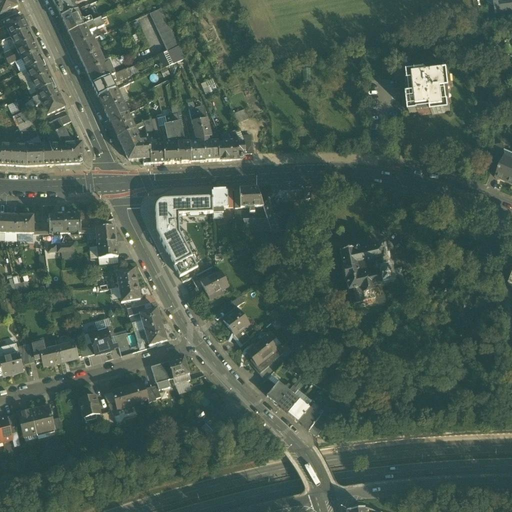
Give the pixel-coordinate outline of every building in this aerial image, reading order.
[(13,0),(4,0),(0,2),(0,16),(17,8),(13,0)] [(70,0),(69,0),(55,6),(61,19),(76,12),(75,10),(74,7),(70,0)] [(511,11),(511,0),(494,0),(497,14),(511,11)] [(167,23),(161,10),(150,16),(155,28),(167,23)] [(76,12),(61,19),(68,35),(85,27),(86,27),(85,24),(82,22),(77,12),(76,12)] [(22,19),(5,27),(11,39),(28,31),(22,19)] [(86,27),(85,27),(87,32),(89,31),(90,34),(104,28),(100,20),(86,27)] [(173,36),(167,23),(155,28),(161,41),(173,36)] [(85,27),(68,35),(75,48),(91,41),(87,32),(85,27)] [(28,31),(11,39),(16,50),(33,42),(28,31)] [(178,48),(173,36),(161,41),(167,53),(178,48)] [(91,41),(75,48),(81,62),(97,54),(91,41)] [(33,42),(16,50),(21,61),(38,53),(33,42)] [(38,53),(21,61),(26,72),(43,64),(38,53)] [(97,54),(81,62),(87,74),(103,67),(97,54)] [(43,64),(26,72),(31,83),(49,75),(43,64)] [(103,67),(87,74),(92,87),(109,79),(103,67)] [(123,73),(116,76),(120,83),(126,80),(123,73)] [(449,73),(427,75),(427,73),(408,75),(411,97),(408,97),(410,116),(432,113),(432,116),(451,114),(448,92),(451,91),(449,73)] [(49,75),(31,83),(37,94),(54,87),(49,75)] [(116,76),(109,79),(111,84),(115,85),(120,83),(116,76)] [(109,79),(92,87),(98,99),(115,92),(111,84),(109,79)] [(211,80),(200,84),(204,95),(215,90),(211,80)] [(54,87),(37,94),(42,106),(59,98),(54,87)] [(115,92),(98,99),(104,112),(122,103),(116,91),(115,92)] [(59,98),(42,106),(47,117),(64,109),(59,98)] [(18,103),(9,107),(13,116),(22,112),(18,103)] [(122,103),(104,112),(110,124),(128,115),(122,103)] [(171,110),(164,113),(166,118),(173,116),(171,110)] [(235,113),(238,122),(246,119),(243,110),(235,113)] [(26,113),(13,119),(17,128),(30,122),(26,113)] [(128,115),(110,124),(118,140),(135,132),(128,115)] [(177,115),(173,116),(174,119),(171,119),(172,125),(179,124),(177,115)] [(166,118),(162,119),(164,127),(172,125),(171,119),(174,119),(173,116),(166,118)] [(12,119),(1,124),(5,133),(17,128),(13,119),(12,119)] [(68,140),(59,120),(51,124),(56,135),(60,142),(60,146),(68,146),(68,140)] [(207,121),(199,122),(203,144),(208,144),(208,139),(211,139),(207,121)] [(151,122),(143,124),(145,129),(146,132),(153,130),(151,122)] [(199,122),(192,124),(195,141),(197,142),(198,141),(199,144),(203,144),(199,122)] [(51,124),(45,127),(50,138),(56,135),(51,124)] [(179,124),(172,125),(177,146),(182,145),(181,141),(183,141),(179,124)] [(172,125),(164,127),(168,143),(170,144),(171,144),(171,146),(177,146),(172,125)] [(160,135),(154,136),(153,130),(146,132),(148,142),(150,148),(163,147),(160,135)] [(148,142),(141,142),(140,141),(135,132),(118,140),(127,160),(131,163),(142,162),(142,165),(143,167),(145,167),(150,166),(150,148),(148,142)] [(12,133),(6,136),(11,148),(14,148),(15,143),(16,142),(12,133)] [(234,133),(228,135),(230,142),(236,142),(237,142),(234,133)] [(227,134),(221,136),(223,142),(224,143),(230,142),(228,135),(227,134)] [(250,139),(242,139),(243,142),(244,144),(244,156),(251,155),(251,144),(250,139)] [(230,142),(224,143),(222,145),(220,145),(220,143),(217,143),(218,162),(231,161),(230,142)] [(237,142),(236,142),(230,142),(231,161),(240,161),(240,156),(244,156),(244,144),(240,144),(238,144),(237,142)] [(208,144),(203,144),(205,163),(218,162),(217,143),(208,144)] [(199,144),(190,145),(191,164),(205,163),(203,144),(199,144)] [(68,146),(60,146),(61,166),(79,165),(82,162),(81,145),(68,146)] [(182,145),(177,146),(178,165),(191,164),(190,145),(182,145)] [(503,145),(493,146),(495,163),(501,166),(504,158),(503,145)] [(11,148),(0,146),(0,166),(10,167),(11,148)] [(60,146),(42,148),(44,167),(61,166),(60,146)] [(171,146),(163,147),(164,166),(178,165),(177,146),(171,146)] [(163,147),(150,148),(150,166),(164,166),(163,147)] [(14,148),(11,148),(10,167),(26,168),(26,149),(14,148)] [(42,148),(26,149),(26,168),(44,167),(42,148)] [(511,160),(504,158),(501,166),(495,179),(511,186),(511,160)] [(309,187),(256,190),(262,208),(267,221),(270,232),(271,235),(284,231),(276,206),(277,206),(278,205),(278,204),(278,203),(308,201),(309,200),(309,199),(309,187)] [(256,190),(240,191),(241,209),(254,209),(262,208),(256,190)] [(226,191),(210,192),(211,199),(212,210),(218,210),(222,209),(227,209),(226,191)] [(211,199),(163,201),(160,203),(158,204),(156,206),(155,208),(155,211),(155,221),(155,233),(180,279),(197,269),(179,234),(178,217),(185,216),(212,215),(212,210),(211,199)] [(64,216),(49,217),(49,231),(49,236),(65,235),(64,216)] [(80,216),(64,216),(65,235),(81,235),(81,230),(80,216)] [(16,217),(5,217),(5,235),(16,235),(16,217)] [(33,217),(16,217),(16,235),(33,235),(34,235),(34,232),(33,217)] [(267,221),(243,221),(248,232),(270,232),(267,221)] [(114,228),(96,230),(95,230),(96,235),(97,245),(116,243),(114,228)] [(21,237),(16,237),(16,242),(13,242),(14,248),(17,247),(17,248),(22,248),(21,240),(21,237)] [(116,243),(97,245),(99,261),(113,259),(117,259),(118,259),(116,243)] [(379,248),(358,253),(357,249),(351,250),(352,252),(339,255),(342,269),(341,270),(344,283),(345,283),(347,293),(348,293),(350,306),(363,303),(367,306),(372,305),(375,301),(372,288),(390,284),(388,273),(383,274),(380,262),(382,262),(384,258),(382,250),(379,248)] [(119,273),(116,273),(119,289),(137,285),(135,270),(119,273)] [(401,270),(388,273),(390,284),(403,281),(401,270)] [(206,280),(200,284),(202,288),(209,302),(210,301),(209,301),(216,298),(217,298),(215,295),(228,288),(220,273),(206,280)] [(202,274),(191,280),(197,291),(202,288),(200,284),(206,280),(202,274)] [(137,285),(119,289),(121,304),(135,302),(139,301),(140,301),(137,285)] [(240,298),(230,305),(234,310),(244,304),(240,298)] [(144,314),(139,315),(144,331),(162,326),(157,310),(144,314)] [(253,331),(238,311),(223,322),(230,333),(227,340),(231,341),(232,338),(236,344),(247,335),(253,331)] [(103,321),(95,324),(97,332),(89,335),(92,345),(95,356),(112,351),(109,340),(105,328),(103,321)] [(111,326),(105,328),(109,340),(115,338),(111,326)] [(162,326),(144,331),(149,347),(167,342),(162,326)] [(276,340),(270,334),(266,338),(271,344),(276,340)] [(126,335),(115,338),(118,349),(130,346),(126,335)] [(247,335),(236,344),(240,349),(251,340),(247,335)] [(261,343),(253,350),(253,349),(247,354),(258,368),(273,356),(271,354),(276,350),(275,350),(271,344),(266,338),(260,342),(261,343)] [(42,342),(31,344),(33,351),(36,364),(36,366),(37,366),(42,364),(39,353),(45,352),(42,342)] [(74,345),(57,349),(60,363),(67,361),(68,363),(78,360),(74,345)] [(92,345),(86,346),(89,358),(95,356),(92,345)] [(86,346),(80,348),(83,359),(89,358),(86,346)] [(25,347),(17,349),(19,356),(22,367),(30,365),(27,353),(25,347)] [(273,356),(258,368),(255,370),(260,376),(269,369),(268,368),(270,367),(283,356),(277,348),(275,350),(276,350),(271,354),(273,356)] [(45,352),(39,353),(42,364),(43,369),(54,366),(53,365),(60,363),(57,349),(45,352)] [(33,351),(27,353),(30,365),(36,364),(33,351)] [(11,358),(0,360),(0,366),(3,379),(18,375),(18,373),(23,372),(22,367),(19,356),(11,358)] [(184,359),(168,364),(173,380),(187,375),(188,375),(184,359)] [(168,364),(151,369),(156,385),(173,380),(168,364)] [(269,369),(260,376),(255,370),(254,371),(264,383),(275,373),(270,367),(268,368),(269,369)] [(187,375),(173,380),(175,386),(189,382),(187,375)] [(142,384),(127,388),(132,405),(140,402),(140,401),(147,399),(145,391),(142,384)] [(271,384),(263,394),(267,398),(275,387),(271,384)] [(267,398),(266,398),(274,404),(277,407),(288,393),(284,390),(278,385),(275,387),(267,398)] [(292,388),(288,385),(284,390),(288,393),(292,388)] [(127,388),(111,393),(115,405),(116,410),(118,414),(134,409),(132,405),(127,388)] [(297,392),(292,388),(288,393),(293,397),(297,392)] [(152,393),(151,390),(145,391),(147,399),(148,405),(156,403),(152,393)] [(293,397),(288,393),(277,407),(281,410),(280,410),(287,415),(299,402),(293,397)] [(95,397),(79,401),(83,420),(84,420),(84,421),(90,419),(90,418),(99,416),(95,397)] [(299,402),(287,415),(294,421),(295,421),(298,424),(309,410),(307,409),(299,402)] [(115,405),(108,407),(113,418),(118,417),(118,414),(116,410),(115,405)] [(317,409),(313,406),(309,410),(313,414),(317,409)] [(51,422),(48,409),(30,413),(36,437),(56,432),(53,422),(51,422)] [(134,409),(118,414),(118,417),(119,416),(119,417),(124,420),(137,417),(135,412),(134,409)] [(309,410),(298,424),(301,426),(301,427),(308,433),(317,422),(319,419),(313,414),(309,410)] [(220,412),(211,420),(215,425),(224,416),(220,412)] [(30,413),(18,416),(24,440),(24,439),(25,443),(37,440),(36,437),(30,413)] [(224,416),(215,425),(218,428),(220,429),(228,421),(224,416)] [(12,418),(6,419),(11,437),(16,435),(12,418)] [(6,419),(0,420),(0,435),(2,445),(12,442),(11,437),(6,419)] [(59,421),(53,422),(56,432),(56,434),(57,434),(62,433),(59,421)] [(228,421),(220,429),(224,433),(232,425),(228,421)] [(308,433),(316,439),(323,427),(317,422),(308,433)] [(220,429),(218,428),(213,433),(218,439),(224,433),(220,429)] [(56,432),(36,437),(37,440),(37,442),(58,437),(57,434),(56,434),(56,432)] [(218,439),(213,433),(208,438),(213,442),(217,440),(218,439)]
